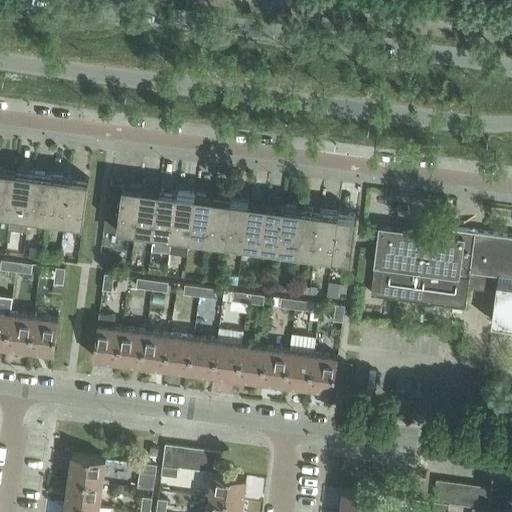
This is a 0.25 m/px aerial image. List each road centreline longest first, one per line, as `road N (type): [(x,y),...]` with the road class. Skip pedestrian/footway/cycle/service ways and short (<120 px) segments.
road 1 (residential): [(0,116),(511,185)]
road 2 (tertiary): [(0,61),(511,123)]
road 3 (tertiary): [(511,68),(37,0)]
road 4 (residential): [(284,422),(19,385)]
road 5 (residential): [(511,451),(284,422)]
road 6 (residential): [(2,511),(19,385)]
